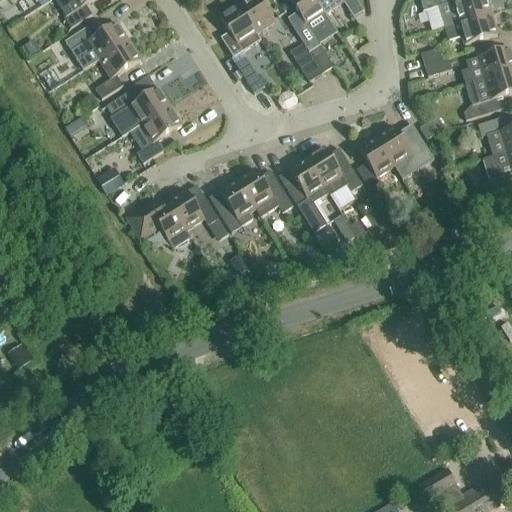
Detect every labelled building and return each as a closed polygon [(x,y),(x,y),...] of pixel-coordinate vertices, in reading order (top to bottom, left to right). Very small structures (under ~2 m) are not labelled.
[(54,0),(66,18),(64,20),(71,31),(92,18),(85,8),(97,0),(54,0)] [(247,0),(237,7),(256,36),(275,24),(259,0),(247,0)] [(337,36),(324,16),(313,0),(287,0),(299,18),(289,25),(309,55),(319,48),(337,36)] [(313,0),(324,16),(343,4),(354,20),(364,13),(355,0),(313,0)] [(444,31),(491,16),(485,0),(466,0),(457,3),(456,0),(426,0),(419,2),(423,14),(437,10),(444,31)] [(261,43),(256,36),(237,7),(218,19),(229,35),(220,41),(233,61),(261,43)] [(491,16),(444,31),(448,44),(462,39),(464,48),(497,37),(491,16)] [(99,63),(129,44),(117,25),(93,40),(86,30),(64,44),(83,73),(99,63)] [(129,44),(99,63),(111,82),(95,92),(101,102),(123,89),(117,79),(141,63),(129,44)] [(322,76),(308,55),(302,46),(289,54),(309,85),(322,76)] [(308,55),(322,76),(332,69),(319,48),(309,55),(308,55)] [(423,68),(448,61),(444,49),(420,57),(423,68)] [(464,88),(511,72),(511,57),(510,50),(476,60),(465,64),(467,72),(460,74),(464,88)] [(264,90),(244,59),(234,66),(254,97),(264,90)] [(448,61),(423,68),(427,80),(451,73),(448,61)] [(511,72),(464,88),(471,108),(464,115),(467,123),(499,113),(496,101),(511,96),(511,72)] [(129,135),(170,109),(158,90),(134,105),(127,95),(106,109),(113,120),(117,116),(129,135)] [(182,128),(170,109),(129,135),(141,153),(136,156),(143,168),(164,154),(158,144),(182,128)] [(505,155),(511,153),(511,129),(505,132),(501,120),(477,128),(480,140),(486,138),(492,159),(505,155)] [(418,130),(426,142),(432,138),(424,127),(418,130)] [(375,140),(394,170),(402,183),(434,163),(416,134),(412,137),(403,143),(394,129),(375,140)] [(376,181),(394,170),(375,140),(357,151),(366,165),(356,172),(369,193),(380,187),(376,181)] [(306,161),(328,197),(329,199),(346,189),(350,195),(362,188),(339,151),(329,157),(324,150),(306,161)] [(511,153),(505,155),(492,159),(482,162),(489,184),(482,189),(485,198),(511,189),(511,153)] [(313,206),(328,197),(306,161),(288,173),(278,179),(313,236),(327,227),(313,206)] [(105,194),(122,185),(114,170),(97,179),(105,194)] [(237,183),(255,213),(256,212),(261,220),(278,209),(283,216),(293,210),(270,173),(260,179),(255,171),(237,183)] [(249,217),(255,213),(237,183),(219,194),(219,195),(209,201),(231,236),(253,223),(249,217)] [(185,193),(167,204),(186,234),(204,223),(207,229),(218,222),(196,188),(186,194),(185,193)] [(186,234),(167,204),(158,210),(155,204),(127,222),(140,243),(159,231),(173,252),(191,241),(186,234)] [(238,278),(249,271),(240,257),(229,264),(238,278)] [(486,484),(463,498),(447,472),(418,489),(427,504),(434,500),(440,511),(494,511),(500,508),(498,505),(505,501),(495,484),(488,488),(486,484)]
